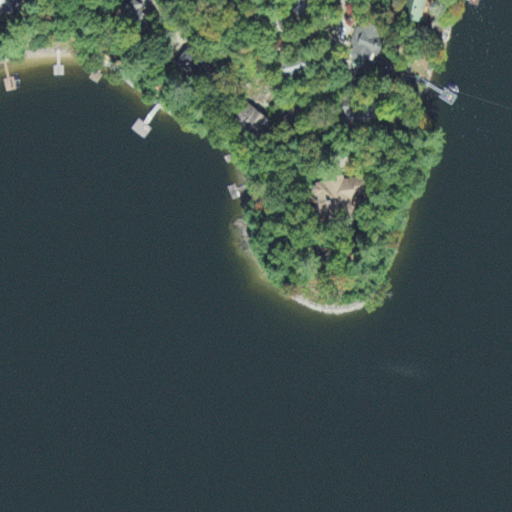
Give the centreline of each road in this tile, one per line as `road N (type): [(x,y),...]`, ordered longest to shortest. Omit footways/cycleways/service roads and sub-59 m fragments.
road 1 (residential): [(346,0),(334,47),(342,83),(319,111),(339,143)]
road 2 (residential): [(339,0),(309,33),(294,37),(232,0)]
